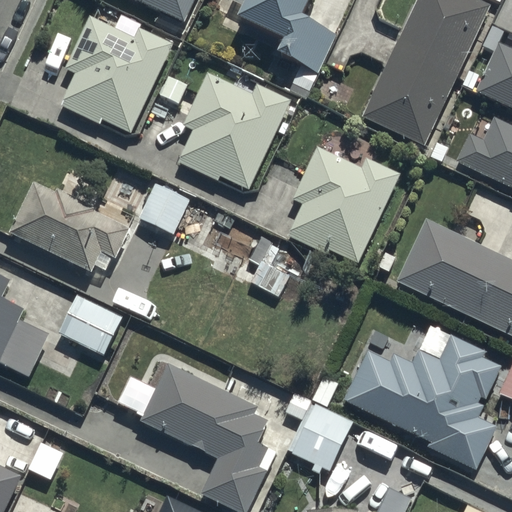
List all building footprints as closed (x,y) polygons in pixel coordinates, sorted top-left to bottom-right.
[(123,0),(183,27),(194,0),(123,0)] [(248,0),(237,24),(282,48),(277,60),(318,77),(336,40),(302,22),(313,1),(310,0),(248,0)] [(489,11),(466,0),(416,0),(359,120),(422,151),(489,11)] [(132,42),(87,20),(62,72),(76,78),(60,111),(99,130),(102,124),(129,137),(172,49),(137,32),(132,42)] [(511,53),(498,47),(475,96),(511,112),(511,53)] [(183,129),(192,133),(177,167),(217,185),(219,180),(249,194),(290,104),(254,88),(249,98),(207,78),(183,129)] [(511,130),(494,123),(485,146),(468,138),(455,167),(511,191),(511,130)] [(319,152),(293,204),(301,208),(286,238),(324,257),(326,254),(356,269),(400,180),(365,163),(360,173),(319,152)] [(33,186),(8,237),(89,277),(100,256),(114,263),(129,233),(33,186)] [(136,219),(171,236),(186,204),(151,187),(136,219)] [(192,201),(175,239),(198,249),(215,211),(192,201)] [(511,265),(425,224),(396,285),(511,340),(511,265)] [(258,264),(248,285),(276,299),(287,278),(258,264)] [(0,367),(28,381),(48,338),(18,324),(23,316),(0,305),(9,287),(0,282),(0,367)] [(75,300),(57,337),(101,359),(119,322),(75,300)] [(485,356),(450,339),(438,363),(419,353),(412,368),(392,358),(388,366),(366,356),(343,405),(430,447),(428,451),(476,473),(496,431),(477,422),(483,409),(476,406),(480,399),(485,402),(500,371),(482,362),(485,356)] [(511,364),(497,396),(511,403),(511,364)] [(257,411),(167,366),(139,422),(218,462),(201,496),(233,511),(247,511),(275,457),(256,447),(267,425),(253,418),(257,411)] [(330,476),(352,426),(309,407),(287,455),(291,456),(290,458),(313,468),(310,473),(319,477),(322,472),(330,476)] [(0,471),(0,511),(6,511),(21,482),(0,471)] [(406,511),(411,502),(387,492),(378,511),(406,511)] [(203,511),(167,495),(158,511),(203,511)]
